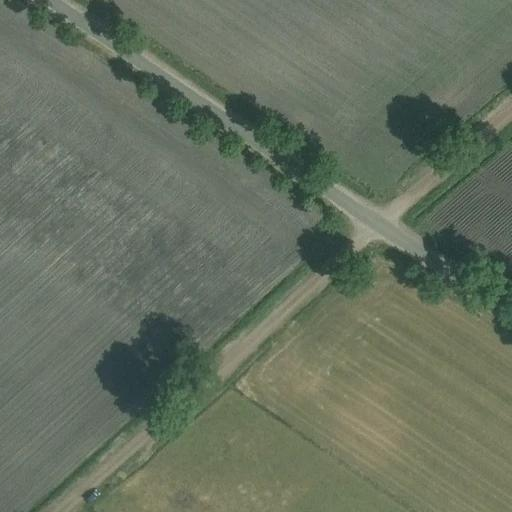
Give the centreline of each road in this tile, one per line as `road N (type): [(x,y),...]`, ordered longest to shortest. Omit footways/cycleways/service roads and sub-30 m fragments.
road 1 (track): [(511,111),(60,511)]
road 2 (unclassified): [(511,315),(50,0)]
